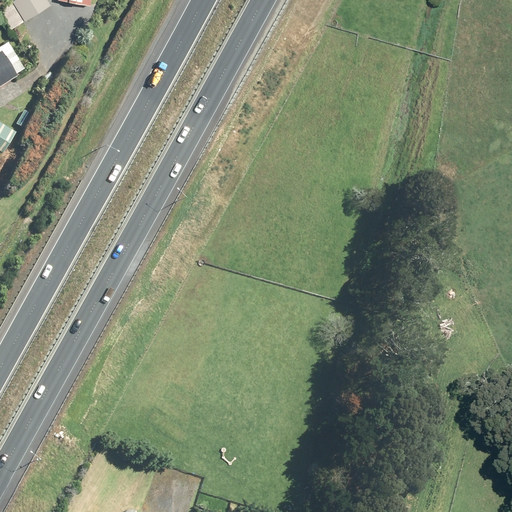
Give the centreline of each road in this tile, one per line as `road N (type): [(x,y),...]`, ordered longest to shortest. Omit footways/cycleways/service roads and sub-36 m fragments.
road 1 (motorway): [(260,0),(0,475)]
road 2 (motorway): [(0,367),(201,0)]
